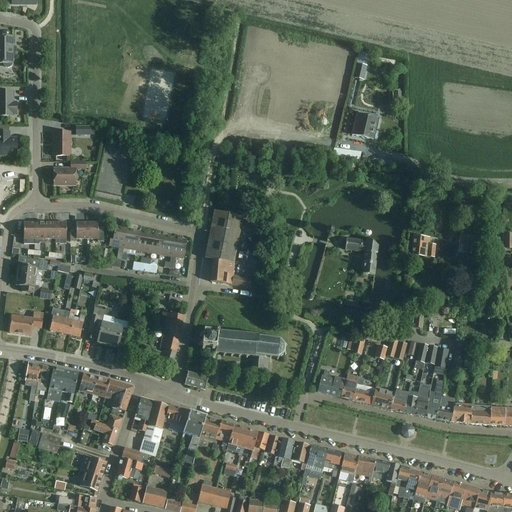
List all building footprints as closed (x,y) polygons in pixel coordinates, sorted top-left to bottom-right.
[(0,64),(3,64),(4,66),(5,68),(8,68),(10,68),(11,66),(12,64),(13,64),(13,58),(17,49),(13,48),(13,37),(0,37),(0,64)] [(357,65),(353,78),(363,81),(366,67),(357,65)] [(0,117),(13,117),(13,116),(16,116),(16,103),(15,103),(13,103),(13,92),(0,92),(0,117)] [(377,119),(356,114),(352,136),(373,140),(375,141),(378,139),(379,134),(377,132),(375,132),(377,119)] [(89,128),(76,128),(76,136),(89,136),(89,135),(94,135),(94,129),(89,129),(89,128)] [(0,155),(16,156),(16,139),(9,139),(9,133),(0,132),(0,155)] [(70,133),(54,133),(54,157),(70,157),(70,133)] [(54,185),(63,185),(63,187),(75,187),(75,170),(85,170),(85,163),(70,163),(70,170),(63,170),(63,171),(53,171),(54,185)] [(243,217),(214,212),(205,259),(214,261),(213,267),(212,267),(211,283),(249,290),(251,280),(231,277),(243,217)] [(34,224),(23,224),(23,240),(23,245),(34,245),(34,240),(34,224)] [(45,224),(34,224),(34,240),(34,245),(39,245),(39,244),(45,244),(45,240),(45,224)] [(55,240),(55,224),(45,224),(45,240),(55,240)] [(66,224),(55,224),(55,240),(55,245),(66,245),(66,224)] [(87,240),(87,224),(76,224),(76,229),(70,228),(70,242),(76,242),(76,240),(87,240)] [(98,224),(87,224),(87,240),(97,240),(97,242),(104,242),(104,228),(98,228),(98,224)] [(124,250),(127,231),(115,229),(113,241),(110,241),(109,247),(119,249),(117,260),(116,260),(121,261),(122,261),(123,255),(124,250)] [(135,252),(139,233),(127,231),(124,250),(135,252)] [(147,254),(150,235),(139,233),(135,252),(147,254)] [(159,256),(162,237),(150,235),(147,254),(159,256)] [(476,237),(459,235),(457,252),(474,254),(476,237)] [(171,258),(174,239),(162,237),(159,256),(171,258)] [(411,256),(425,257),(434,258),(435,245),(429,245),(430,239),(413,237),(411,256)] [(186,242),(174,239),(171,258),(170,264),(169,269),(174,270),(176,259),(183,260),(186,242)] [(374,276),(377,247),(366,239),(362,275),(374,276)] [(346,240),(345,251),(360,253),(362,242),(346,240)] [(120,269),(121,261),(116,260),(117,260),(114,259),(113,264),(103,262),(101,269),(111,270),(111,267),(120,269)] [(17,266),(16,276),(35,279),(36,271),(46,272),(48,262),(29,260),(28,267),(17,266)] [(34,286),(35,279),(16,276),(15,287),(20,287),(19,292),(37,295),(38,287),(34,286)] [(79,290),(82,278),(76,277),(73,288),(79,290)] [(52,292),(40,291),(39,299),(50,301),(52,292)] [(120,304),(118,313),(128,315),(130,307),(120,304)] [(59,334),(64,312),(53,309),(51,317),(53,318),(49,332),(59,334)] [(92,317),(86,339),(92,340),(93,338),(98,339),(97,343),(117,348),(121,332),(112,330),(113,327),(115,319),(103,316),(104,313),(104,312),(104,311),(94,309),(92,317)] [(62,320),(59,334),(69,337),(72,322),(73,322),(75,315),(74,315),(69,313),(64,312),(63,320),(62,320)] [(33,319),(11,317),(9,334),(31,337),(32,328),(41,329),(43,314),(33,313),(33,319)] [(181,330),(183,317),(167,314),(160,348),(163,349),(160,357),(173,361),(181,330)] [(412,328),(414,315),(406,314),(404,327),(412,328)] [(72,322),(69,337),(79,339),(83,325),(85,317),(80,316),(78,324),(73,322),(72,322)] [(422,329),(423,318),(415,318),(414,329),(422,329)] [(225,333),(219,332),(219,331),(218,330),(218,332),(217,332),(217,335),(216,335),(216,332),(213,332),(212,335),(205,334),(206,331),(203,331),(203,334),(202,334),(202,335),(199,335),(199,337),(202,337),(201,345),(198,345),(198,347),(201,348),(202,349),(201,351),(204,351),(204,349),(211,350),(211,352),(216,353),(216,354),(210,354),(210,360),(215,361),(216,354),(223,355),(223,356),(224,356),(224,355),(230,355),(230,357),(232,357),(232,355),(238,356),(238,358),(239,358),(239,356),(246,357),(245,358),(247,358),(247,357),(252,357),(251,372),(267,373),(268,358),(277,359),(276,361),(278,361),(278,359),(284,355),(285,354),(284,353),(285,347),(286,347),(286,345),(285,345),(280,340),(280,339),(279,340),(258,338),(259,335),(258,335),(258,334),(256,334),(256,336),(250,335),(250,334),(249,334),(249,335),(242,335),(242,333),(241,333),(241,335),(234,334),(234,332),(233,332),(233,334),(227,333),(227,331),(225,331),(225,333)] [(353,352),(353,354),(361,356),(364,344),(349,341),(347,350),(353,352)] [(414,357),(417,345),(410,343),(408,356),(414,357)] [(407,346),(399,344),(395,360),(403,362),(407,346)] [(415,362),(424,364),(428,347),(419,345),(415,362)] [(386,348),(378,346),(374,357),(383,360),(386,348)] [(429,347),(425,364),(433,366),(437,349),(429,347)] [(448,351),(438,350),(435,369),(445,370),(448,351)] [(461,367),(463,351),(456,350),(453,366),(461,367)] [(474,369),(475,359),(464,358),(463,367),(474,369)] [(205,361),(203,369),(210,371),(212,363),(205,361)] [(25,382),(25,386),(31,387),(31,390),(30,394),(35,395),(36,391),(37,383),(40,366),(28,364),(25,382)] [(36,391),(35,395),(38,396),(39,392),(45,393),(50,367),(49,367),(40,366),(37,383),(36,391)] [(61,392),(66,371),(53,368),(48,389),(48,390),(46,398),(51,399),(53,391),(61,392)] [(74,395),(78,374),(66,371),(61,392),(69,394),(67,403),(71,404),(73,395),(74,395)] [(341,399),(347,376),(346,376),(346,378),(344,378),(344,380),(334,378),(333,380),(327,379),(328,373),(324,372),(323,377),(321,377),(317,393),(341,399)] [(204,391),(207,380),(208,379),(187,373),(184,386),(204,391)] [(92,396),(97,378),(83,375),(78,393),(79,393),(92,396),(91,396),(92,396)] [(341,399),(352,402),(358,379),(359,378),(347,375),(347,376),(341,399)] [(115,396),(118,384),(109,382),(97,378),(92,396),(93,397),(93,396),(104,399),(104,400),(105,400),(106,394),(115,396)] [(358,379),(352,402),(370,406),(375,390),(362,386),(363,381),(358,379)] [(106,394),(105,400),(113,402),(111,409),(125,413),(134,388),(118,384),(115,396),(106,394)] [(375,390),(370,406),(390,411),(395,393),(376,389),(376,390),(375,390)] [(406,401),(407,394),(395,392),(395,393),(390,411),(403,414),(406,401)] [(414,416),(418,394),(408,392),(408,394),(407,394),(406,401),(403,414),(414,416)] [(428,399),(425,418),(436,420),(438,411),(439,411),(440,403),(440,402),(441,395),(430,393),(429,396),(428,399)] [(425,418),(429,396),(418,394),(414,416),(425,418)] [(451,423),(454,405),(453,405),(454,400),(441,398),(441,402),(440,402),(440,403),(439,411),(438,411),(436,420),(451,423)] [(162,431),(168,407),(141,399),(136,415),(142,417),(138,430),(145,432),(139,452),(155,458),(163,431),(162,431)] [(72,406),(66,405),(61,426),(67,427),(72,406)] [(470,425),(471,406),(454,405),(451,423),(470,425)] [(489,426),(490,407),(471,406),(470,425),(489,426)] [(182,434),(190,413),(168,407),(162,431),(164,423),(171,425),(169,430),(182,434)] [(490,407),(489,426),(504,427),(511,426),(511,409),(505,409),(490,407)] [(31,411),(21,410),(20,418),(30,419),(31,411)] [(199,440),(206,418),(205,418),(190,413),(182,434),(193,438),(184,462),(192,465),(197,445),(198,445),(199,440)] [(120,425),(122,420),(110,415),(108,421),(120,425)] [(218,432),(220,422),(206,418),(199,440),(198,445),(202,446),(205,438),(214,440),(215,440),(215,437),(217,432),(218,432)] [(118,431),(120,425),(108,421),(106,427),(118,431)] [(118,431),(106,427),(92,422),(90,426),(95,428),(94,431),(106,435),(103,443),(113,447),(118,431)] [(226,451),(233,426),(220,422),(218,432),(217,432),(215,437),(215,440),(224,442),(222,451),(226,452),(226,451)] [(401,432),(403,436),(407,438),(412,435),(413,431),(411,427),(406,425),(402,428),(401,432)] [(233,426),(226,451),(234,453),(238,454),(240,448),(245,430),(233,426)] [(19,430),(17,442),(27,443),(29,432),(19,430)] [(33,430),(28,445),(35,447),(40,432),(33,430)] [(254,449),(258,433),(245,430),(240,448),(238,456),(241,457),(243,450),(251,452),(251,451),(252,451),(253,449),(254,449)] [(264,451),(268,436),(258,433),(254,449),(253,449),(252,451),(251,451),(251,452),(252,452),(248,464),(251,465),(252,460),(256,461),(259,451),(264,452),(264,451)] [(60,440),(43,434),(38,449),(56,455),(60,440)] [(268,436),(264,451),(267,452),(266,455),(273,456),(273,459),(275,459),(280,440),(268,436)] [(275,459),(272,470),(275,471),(278,459),(282,460),(281,462),(280,468),(288,471),(289,465),(290,461),(295,443),(280,440),(275,459)] [(295,443),(290,461),(302,464),(300,470),(304,471),(305,469),(305,466),(306,467),(308,457),(308,456),(311,447),(295,443)] [(15,459),(19,448),(13,446),(9,458),(15,459)] [(304,471),(303,477),(306,478),(307,477),(320,480),(322,471),(323,469),(324,464),(324,463),(328,451),(311,447),(308,456),(308,457),(306,467),(305,466),(305,469),(304,471)] [(136,461),(139,453),(124,449),(122,457),(136,461)] [(335,479),(341,454),(328,451),(324,463),(324,464),(323,469),(334,471),(332,478),(335,479)] [(145,467),(149,456),(139,453),(136,461),(135,464),(121,459),(120,462),(119,462),(119,465),(116,477),(119,478),(121,479),(121,478),(128,480),(128,478),(137,480),(140,472),(142,466),(145,467)] [(344,455),(340,473),(348,475),(346,483),(350,484),(352,484),(354,476),(358,458),(344,455)] [(101,478),(106,464),(89,458),(89,459),(84,457),(80,471),(84,473),(101,478)] [(370,486),(375,461),(358,458),(354,476),(369,479),(367,485),(370,486)] [(6,461),(4,469),(13,471),(15,463),(6,461)] [(385,483),(387,473),(389,464),(375,461),(370,486),(371,481),(373,481),(374,479),(385,482),(385,483)] [(394,488),(400,467),(389,464),(387,473),(385,483),(391,484),(388,496),(392,497),(394,488)] [(155,467),(153,474),(169,479),(171,472),(155,467)] [(394,488),(393,494),(398,495),(398,498),(403,499),(404,493),(410,470),(400,467),(394,488)] [(415,494),(420,473),(410,470),(404,493),(403,499),(413,501),(413,498),(415,494)] [(97,492),(101,478),(84,473),(80,487),(97,492)] [(424,501),(425,499),(431,477),(420,473),(415,494),(413,498),(420,500),(424,501)] [(438,498),(442,480),(431,477),(425,499),(436,502),(438,498)] [(436,502),(435,508),(438,509),(440,503),(447,505),(448,501),(454,483),(442,480),(438,498),(436,502)] [(54,489),(64,491),(65,485),(56,483),(54,489)] [(447,505),(446,507),(459,511),(461,505),(474,509),(479,491),(454,483),(448,501),(447,505)] [(226,510),(230,493),(202,486),(198,503),(226,510)] [(139,504),(143,491),(132,488),(129,501),(139,504)] [(163,509),(167,493),(146,488),(142,505),(163,509)] [(487,511),(490,494),(479,491),(474,509),(473,510),(474,510),(473,511),(478,511),(479,510),(485,511),(487,511)] [(502,508),(503,495),(490,494),(487,511),(504,511),(505,509),(502,508)] [(511,495),(503,495),(502,508),(505,509),(504,511),(511,511),(511,510),(511,509),(511,495)] [(94,511),(96,499),(76,496),(75,501),(67,500),(68,498),(59,497),(58,505),(70,506),(70,507),(77,508),(95,511),(94,511)] [(244,511),(247,503),(244,502),(245,498),(239,497),(238,501),(239,501),(236,511),(244,511)] [(22,499),(12,499),(12,510),(21,510),(22,499)] [(229,499),(226,511),(232,511),(235,500),(229,499)] [(300,499),(296,511),(308,511),(309,507),(308,507),(309,502),(300,499)] [(262,511),(263,504),(263,502),(249,500),(247,511),(262,511)] [(174,511),(180,511),(183,504),(182,503),(182,505),(167,502),(165,510),(174,511)] [(283,502),(280,511),(293,511),(295,505),(283,502)]
